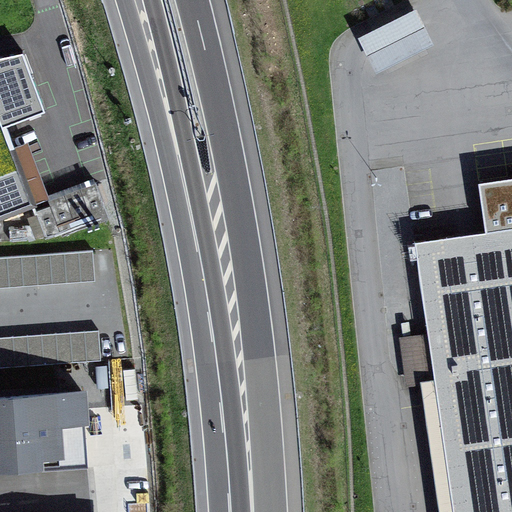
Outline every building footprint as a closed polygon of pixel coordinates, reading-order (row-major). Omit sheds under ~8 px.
[(433,45),(415,11),(358,40),(376,75),(433,45)] [(0,222),(38,208),(36,205),(50,201),(28,144),(15,148),(8,129),(14,127),(11,117),(13,113),(17,110),(15,104),(38,96),(22,51),(0,55),(0,222)] [(487,234),(511,230),(511,178),(480,183),(487,234)] [(51,208),(37,213),(48,240),(61,236),(62,239),(109,222),(95,184),(49,202),(51,208)] [(511,511),(511,231),(415,245),(428,332),(399,337),(407,384),(421,382),(434,380),(452,511),(511,511)] [(92,252),(0,258),(0,288),(94,281),(92,252)] [(99,332),(0,339),(0,368),(101,361),(99,332)] [(452,511),(434,380),(421,382),(439,511),(452,511)] [(88,393),(0,400),(0,476),(89,470),(86,428),(90,428),(88,393)]
